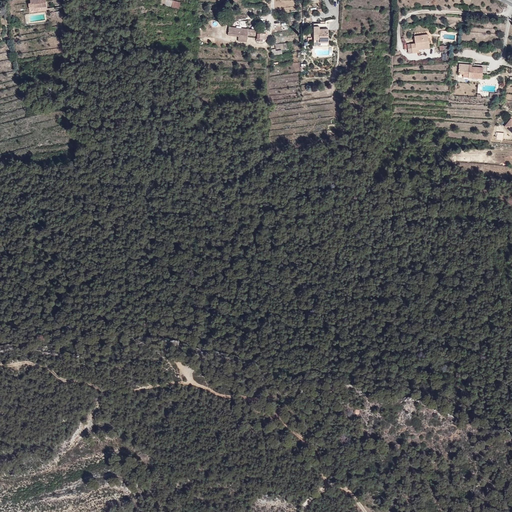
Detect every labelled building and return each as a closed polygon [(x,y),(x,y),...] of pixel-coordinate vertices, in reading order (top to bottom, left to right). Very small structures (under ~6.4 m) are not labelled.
[(50,9),(47,0),(29,0),(31,11),(50,9)] [(171,0),(161,0),(160,4),(178,9),(180,2),(171,0)] [(268,33),(229,25),(228,38),(267,42),(268,33)] [(334,47),(331,30),(313,25),(315,45),(334,47)] [(434,49),(431,33),(409,41),(411,54),(434,49)] [(486,67),(461,63),(460,79),(484,81),(486,67)]
